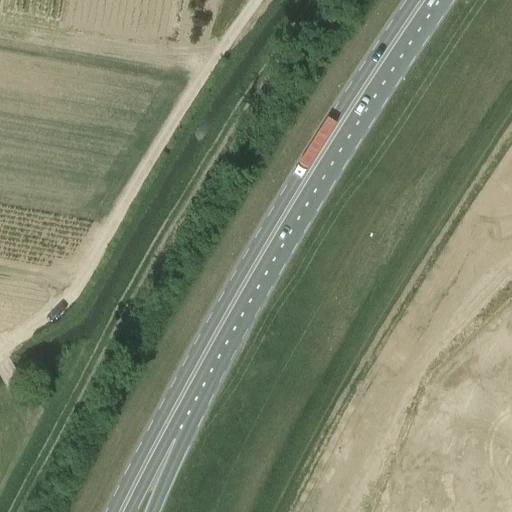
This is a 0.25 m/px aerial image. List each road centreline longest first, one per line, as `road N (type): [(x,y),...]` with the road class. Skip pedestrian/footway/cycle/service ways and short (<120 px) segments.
road 1 (primary): [(178,406),(425,0)]
road 2 (track): [(0,348),(71,298),(256,0)]
